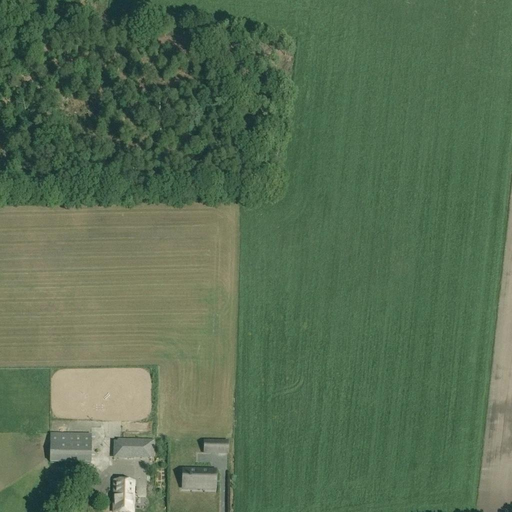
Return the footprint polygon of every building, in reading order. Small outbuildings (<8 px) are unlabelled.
[(90,464),(91,435),(50,434),(50,463),(90,464)] [(117,439),(117,442),(113,442),(113,460),(134,460),(134,459),(150,460),(150,459),(154,459),(154,440),(117,439)] [(220,443),(219,453),(228,454),(228,443),(220,443)] [(215,489),(215,472),(183,471),(182,488),(215,489)] [(132,511),(133,482),(114,482),(113,511),(132,511)]
